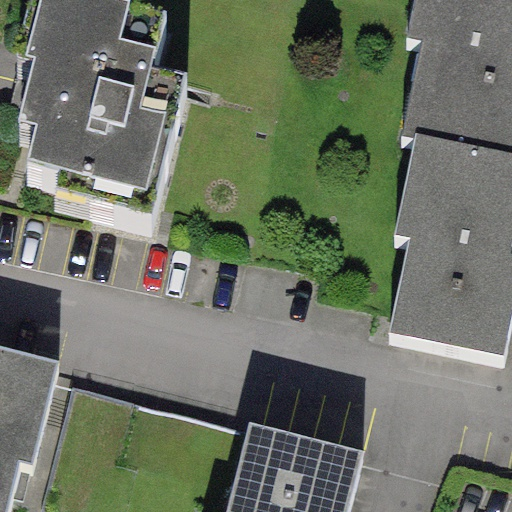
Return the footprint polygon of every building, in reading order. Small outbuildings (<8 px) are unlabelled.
[(511,0),(411,0),(398,62),(413,65),(394,152),(511,176),(511,0)] [(191,63),(43,25),(0,195),(148,233),(191,63)] [(511,266),(511,178),(399,154),(378,252),(393,255),(374,341),(504,369),(511,332),(511,272),(511,266)] [(55,391),(0,376),(0,511),(1,511),(6,491),(28,497),(55,391)] [(350,511),(360,477),(225,440),(205,511),(350,511)]
